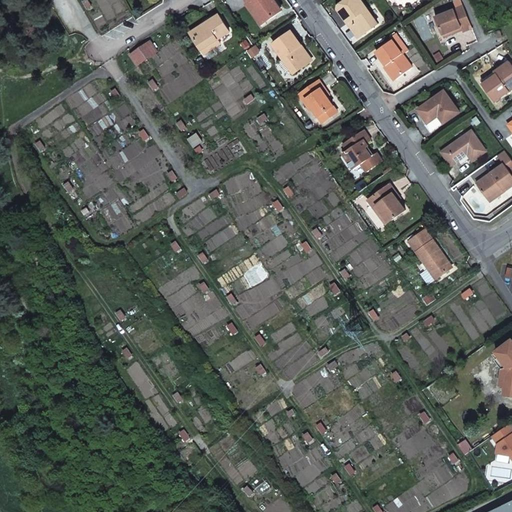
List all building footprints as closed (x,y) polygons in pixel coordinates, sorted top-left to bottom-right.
[(249,4),(254,12),(258,9),(268,22),(283,11),(274,0),(248,0),(250,3),(249,4)] [(351,21),(360,34),(362,36),(378,24),(361,0),(346,0),(339,5),(338,9),(348,23),(351,21)] [(457,9),(464,6),(461,0),(458,0),(454,2),(457,9)] [(443,35),(462,28),(463,30),(463,32),(473,28),(464,6),(457,9),(436,17),(443,35)] [(254,12),(264,25),(268,22),(258,9),(254,12)] [(217,13),(201,24),(190,31),(201,48),(209,43),(210,45),(213,43),(219,40),(217,37),(228,30),(217,13)] [(348,23),(358,36),(360,34),(351,21),(348,23)] [(444,37),(463,30),(462,28),(443,35),(444,37)] [(505,35),(503,30),(496,33),(498,38),(505,35)] [(275,44),(295,73),(310,63),(299,47),(302,45),(293,32),(275,44)] [(377,52),(387,66),(396,79),(413,67),(403,53),(408,50),(398,36),(377,52)] [(204,53),(212,47),(215,45),(220,42),(219,40),(213,43),(210,45),(209,43),(201,48),(204,53)] [(250,45),(248,41),(247,40),(242,44),(245,49),(250,45)] [(138,65),(158,51),(151,41),(131,54),(138,65)] [(313,61),(302,45),(299,47),(310,63),(313,61)] [(496,101),(511,89),(511,65),(510,62),(496,72),(498,74),(484,84),(496,101)] [(385,67),(394,80),(394,81),(396,79),(387,66),(385,67)] [(496,72),(482,82),(484,84),(498,74),(496,72)] [(307,99),(313,109),(314,109),(323,122),(332,117),(327,111),(334,106),(328,97),(323,89),(326,87),(320,80),(300,94),(304,101),(307,99)] [(157,91),(160,88),(156,81),(151,84),(157,91)] [(331,95),(326,87),(323,89),(328,97),(331,95)] [(445,91),(419,110),(429,123),(433,120),(437,118),(439,116),(445,123),(461,112),(445,91)] [(122,99),(117,92),(113,94),(118,102),(122,99)] [(253,95),(246,100),(249,104),(256,99),(253,95)] [(305,102),(311,110),(313,109),(307,99),(304,101),(305,102)] [(332,117),(339,112),(335,107),(334,106),(327,111),(332,117)] [(263,125),(270,119),(267,115),(260,120),(263,125)] [(433,120),(429,123),(428,124),(427,125),(432,132),(445,123),(439,116),(437,118),(433,120)] [(189,129),(184,122),(180,125),(185,132),(189,129)] [(371,158),(368,153),(371,151),(367,144),(372,141),(365,130),(344,144),(348,150),(344,153),(354,170),(359,167),(363,165),(368,173),(384,162),(379,154),(375,156),(371,158)] [(472,131),(442,152),(452,166),(468,154),(473,161),(486,151),(472,131)] [(48,152),(43,145),(39,148),(44,155),(48,152)] [(505,150),(498,155),(501,159),(508,154),(505,150)] [(504,192),(511,185),(511,160),(508,154),(501,159),(505,164),(477,184),(488,200),(502,190),(504,192)] [(170,175),(175,182),(179,179),(174,172),(170,175)] [(378,206),(390,222),(407,210),(401,201),(395,194),(398,192),(392,184),(369,200),(375,208),(378,206)] [(67,187),(73,195),(76,192),(71,185),(67,187)] [(295,193),(290,185),(286,188),(291,195),(295,193)] [(502,190),(488,200),(490,202),(504,192),(502,190)] [(214,201),(222,197),(219,192),(212,197),(214,201)] [(274,202),(279,209),(283,207),(278,199),(274,202)] [(375,208),(387,225),(390,222),(378,206),(375,208)] [(314,230),(319,237),(324,234),(318,227),(314,230)] [(446,257),(426,228),(409,241),(428,269),(435,279),(452,268),(445,258),(446,257)] [(311,247),(305,240),(301,243),(307,250),(311,247)] [(178,254),(182,251),(177,244),(173,246),(178,254)] [(201,258),(206,265),(210,262),(205,255),(201,258)] [(341,271),(346,278),(350,275),(345,268),(341,271)] [(428,285),(435,279),(428,269),(420,274),(428,285)] [(330,285),(336,291),(340,288),(334,281),(330,285)] [(211,292),(207,285),(202,288),(208,295),(211,292)] [(461,294),(464,298),(471,293),(468,289),(461,294)] [(428,305),(436,300),(431,293),(424,298),(428,305)] [(230,299),(235,306),(239,304),(234,296),(230,299)] [(128,316),(123,308),(119,311),(124,318),(128,316)] [(369,312),(375,319),(379,316),(373,309),(369,312)] [(425,321),(428,325),(435,319),(432,315),(425,321)] [(236,325),(232,328),(237,335),(241,332),(236,325)] [(259,339),(264,346),(268,344),(263,336),(259,339)] [(505,394),(511,395),(511,339),(496,351),(500,357),(508,367),(506,385),(505,394)] [(326,347),(319,352),(322,356),(329,351),(326,347)] [(122,352),(126,359),(131,356),(125,349),(122,352)] [(508,367),(500,357),(496,360),(503,368),(501,385),(506,385),(508,367)] [(270,373),(266,366),(261,369),(266,376),(270,373)] [(391,374),(397,380),(401,377),(395,371),(391,374)] [(181,399),(176,392),(172,395),(177,402),(181,399)] [(419,415),(425,421),(429,418),(423,411),(419,415)] [(322,423),(318,426),(323,433),(327,430),(322,423)] [(511,427),(510,424),(491,437),(497,446),(497,455),(511,456),(511,457),(511,427)] [(179,433),(184,439),(188,436),(183,429),(179,433)] [(303,434),(308,442),(312,439),(307,432),(303,434)] [(448,456),(453,463),(457,461),(453,453),(448,456)] [(346,467),(352,474),(356,471),(351,464),(346,467)] [(332,476),(337,483),(341,480),(336,473),(332,476)] [(242,490),(247,497),(251,494),(246,487),(242,490)] [(511,511),(511,501),(487,511),(511,511)]
